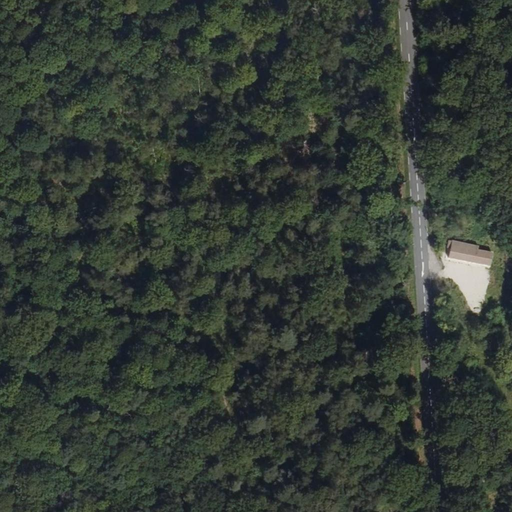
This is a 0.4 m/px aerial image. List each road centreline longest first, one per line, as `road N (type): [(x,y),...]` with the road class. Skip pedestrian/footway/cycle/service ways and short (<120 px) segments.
road 1 (tertiary): [(405,0),(434,511)]
road 2 (track): [(511,487),(413,484),(373,511)]
